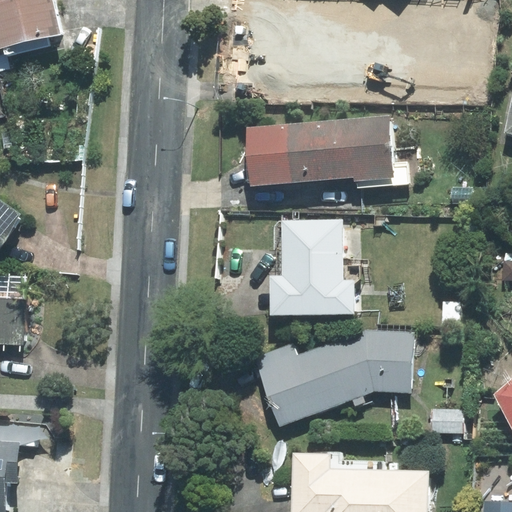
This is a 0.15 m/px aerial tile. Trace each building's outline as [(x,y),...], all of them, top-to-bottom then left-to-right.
[(0,0),(0,47),(4,46),(6,56),(50,45),(48,37),(61,34),(52,0),(0,0)] [(360,24),(293,13),(283,72),(400,91),(403,68),(392,66),(400,18),(362,12),(360,24)] [(388,117),(247,128),(252,185),(356,177),(357,188),(410,184),(408,161),(392,162),(388,117)] [(0,241),(20,214),(0,199),(0,241)] [(343,220),(282,220),(282,276),(271,276),(271,315),(354,314),(354,283),(369,283),(369,260),(343,260),(343,220)] [(0,343),(24,345),(27,276),(0,275),(0,343)] [(259,369),(280,425),(374,391),(411,393),(415,332),(366,330),(298,355),(259,369)] [(298,355),(293,343),(255,357),(259,369),(298,355)] [(511,379),(495,395),(511,426),(511,379)] [(464,410),(432,409),(432,432),(463,433),(464,410)] [(0,511),(3,511),(5,484),(18,484),(20,441),(0,440),(0,511)] [(426,511),(428,471),(387,469),(387,460),(344,459),(342,453),(340,452),(292,452),(290,511),(426,511)] [(511,511),(511,502),(487,501),(486,511),(511,511)]
